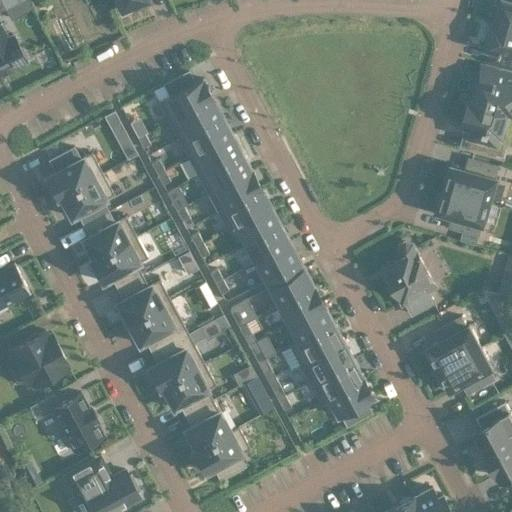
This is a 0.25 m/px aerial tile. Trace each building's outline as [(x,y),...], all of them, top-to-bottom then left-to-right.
[(26,0),(13,0),(4,5),(9,16),(18,12),(29,6),(30,6),(26,0)] [(115,0),(119,7),(122,6),(123,10),(136,4),(135,1),(136,0),(115,0)] [(511,0),(499,0),(494,20),(511,25),(511,0)] [(511,25),(494,20),(490,19),(483,45),(495,49),(491,60),(511,66),(511,25)] [(0,69),(24,57),(11,32),(5,35),(0,24),(0,69)] [(60,65),(49,44),(35,51),(46,72),(60,65)] [(481,64),(478,74),(471,98),(511,110),(511,71),(493,66),(483,63),(481,62),(481,64)] [(192,79),(186,68),(161,81),(167,93),(156,98),(166,117),(210,94),(200,75),(192,79)] [(210,94),(166,117),(176,136),(219,113),(210,95),(210,94)] [(511,123),(511,110),(471,98),(468,98),(461,121),(472,124),(471,130),(469,130),(465,145),(502,155),(508,135),(509,135),(511,123)] [(117,117),(112,108),(102,113),(107,122),(117,117)] [(219,113),(176,136),(186,154),(229,131),(219,113)] [(142,130),(135,134),(141,145),(148,141),(142,130)] [(229,131),(186,154),(196,172),(239,149),(229,131)] [(78,155),(71,143),(47,157),(53,168),(44,173),(55,195),(58,193),(101,170),(89,149),(78,155)] [(239,149),(196,172),(205,190),(249,167),(248,166),(239,149)] [(443,184),(442,185),(489,199),(496,175),(494,174),(497,163),(470,155),(467,166),(451,162),(451,161),(449,161),(449,163),(443,184)] [(149,160),(154,171),(162,167),(156,156),(149,160)] [(162,167),(154,171),(160,181),(168,177),(162,167)] [(249,167),(205,190),(215,208),(258,185),(249,167)] [(58,193),(69,213),(75,210),(81,222),(106,208),(100,197),(111,191),(101,170),(58,193)] [(225,227),(268,204),(259,186),(258,185),(215,208),(225,227)] [(481,226),(489,199),(442,185),(442,186),(443,186),(437,207),(436,207),(435,209),(437,210),(438,209),(453,214),(450,225),(477,233),(479,225),(481,226)] [(176,192),(168,196),(174,207),(181,203),(176,192)] [(181,203),(174,207),(180,218),(187,214),(181,203)] [(243,240),(278,222),(268,204),(225,227),(225,228),(234,223),(243,240)] [(106,208),(81,222),(87,232),(80,235),(91,255),(134,232),(123,212),(112,218),(106,208)] [(253,258),(287,240),(278,222),(243,240),(253,258)] [(188,233),(193,243),(201,239),(195,229),(188,233)] [(134,260),(145,254),(134,232),(91,255),(88,257),(100,278),(109,274),(115,284),(140,271),(134,260)] [(193,243),(199,254),(207,250),(201,239),(193,243)] [(401,255),(387,262),(391,269),(386,272),(402,300),(404,299),(411,311),(433,299),(426,287),(433,283),(411,241),(405,239),(399,242),(397,248),(401,255)] [(253,258),(263,277),(297,259),(297,258),(287,240),(253,258)] [(508,251),(503,271),(511,273),(511,252),(510,252),(508,251)] [(12,260),(0,266),(0,303),(27,289),(12,260)] [(266,283),(276,302),(311,283),(311,282),(310,283),(301,265),(300,264),(266,283)] [(215,265),(207,269),(213,280),(220,276),(215,265)] [(119,307),(115,308),(122,322),(168,297),(157,276),(146,282),(140,271),(115,284),(121,295),(114,299),(119,307)] [(226,286),(220,276),(213,280),(219,291),(226,286)] [(286,320),(321,301),(311,283),(276,302),(286,320)] [(122,322),(129,334),(133,332),(137,340),(143,337),(149,348),(185,328),(168,297),(122,322)] [(321,301),(286,320),(295,337),(287,342),(287,343),(330,320),(321,302),(321,301)] [(494,310),(505,330),(511,325),(511,306),(510,302),(494,310)] [(236,323),(244,319),(238,309),(230,313),(236,323)] [(437,366),(479,343),(468,321),(465,323),(460,313),(435,326),(441,336),(427,343),(425,344),(426,346),(426,345),(437,365),(436,365),(437,366)] [(213,314),(196,324),(201,334),(202,336),(220,326),(219,325),(213,314)] [(249,330),(244,319),(236,323),(242,334),(249,330)] [(297,361),(340,338),(330,320),(287,343),(297,361)] [(43,327),(8,346),(10,351),(9,352),(25,382),(30,380),(31,383),(67,364),(65,361),(66,360),(50,330),(46,332),(43,327)] [(155,359),(146,364),(157,385),(160,384),(203,361),(185,328),(149,348),(155,359)] [(350,356),(340,338),(297,361),(306,379),(350,356)] [(479,343),(437,366),(437,367),(438,367),(448,386),(449,388),(451,387),(450,387),(464,379),(469,389),(494,376),(489,366),(491,365),(479,343)] [(256,360),(263,356),(257,345),(250,349),(256,360)] [(263,356),(256,360),(261,370),(269,366),(263,356)] [(316,397),(360,374),(359,373),(359,374),(350,356),(306,379),(316,397)] [(183,411),(211,397),(204,384),(212,379),(203,361),(160,384),(171,404),(177,400),(183,411)] [(260,384),(254,373),(240,381),(246,391),(260,384)] [(338,411),(344,422),(369,409),(363,397),(370,393),(360,374),(316,397),(317,398),(326,394),(335,412),(338,411)] [(275,396),(283,392),(277,381),(269,385),(275,396)] [(36,413),(52,405),(73,446),(103,430),(97,417),(98,416),(91,402),(89,403),(81,389),(59,401),(52,389),(30,401),(36,413)] [(275,396),(281,407),(288,403),(283,392),(275,396)] [(235,421),(226,426),(211,397),(183,411),(184,414),(189,422),(182,426),(193,446),(236,423),(235,421)] [(511,420),(501,400),(474,414),(483,430),(476,434),(485,452),(487,451),(511,437),(511,420)] [(242,462),(235,449),(247,443),(236,423),(193,446),(190,447),(202,469),(211,464),(217,476),(242,462)] [(492,474),(501,470),(509,485),(511,484),(511,437),(487,451),(485,452),(481,454),(492,474)] [(104,511),(138,494),(134,488),(137,486),(129,471),(126,473),(123,466),(103,477),(92,455),(61,472),(73,494),(81,490),(92,511),(104,511)] [(39,477),(34,466),(23,472),(29,483),(39,477)] [(409,493),(419,511),(450,511),(439,490),(435,493),(430,484),(412,493),(411,492),(409,493)] [(419,511),(409,493),(390,503),(395,511),(419,511)] [(395,511),(390,503),(388,504),(389,505),(376,511),(374,511),(373,511),(395,511)]
